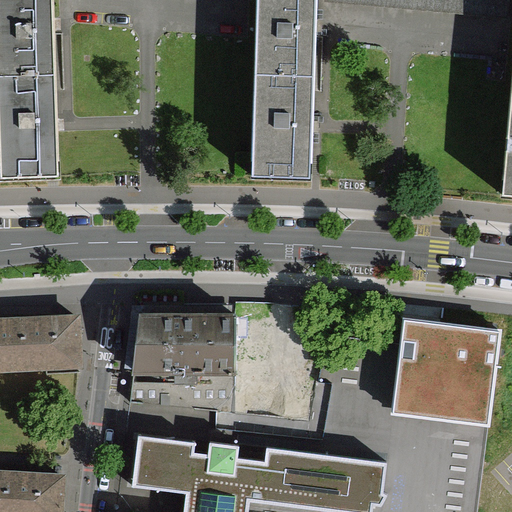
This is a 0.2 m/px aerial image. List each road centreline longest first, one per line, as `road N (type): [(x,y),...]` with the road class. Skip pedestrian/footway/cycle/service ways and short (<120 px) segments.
road 1 (secondary): [(511,260),(317,242),(109,241)]
road 2 (residential): [(109,241),(88,511)]
